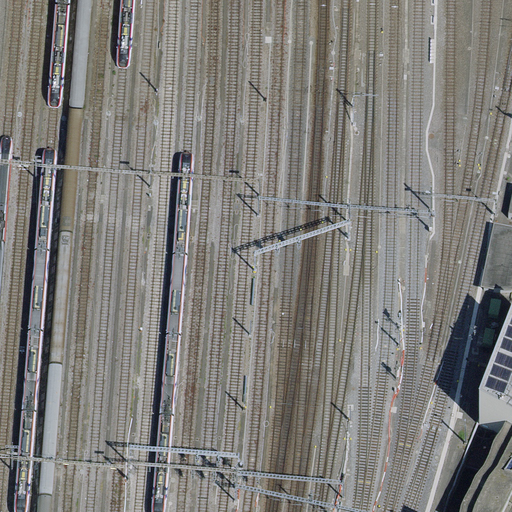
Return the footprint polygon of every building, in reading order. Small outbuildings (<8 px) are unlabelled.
[(511,235),(497,232),(485,292),(511,296),(511,235)] [(502,305),(493,303),(490,317),(499,319),(502,305)] [(495,334),(486,333),(483,347),(493,349),(495,334)] [(511,444),(511,347),(482,427),(511,444)] [(492,359),(481,357),(479,366),(490,368),(492,359)] [(482,427),(448,511),(489,511),(511,467),(511,444),(482,427)] [(511,511),(511,467),(489,511),(511,511)]
